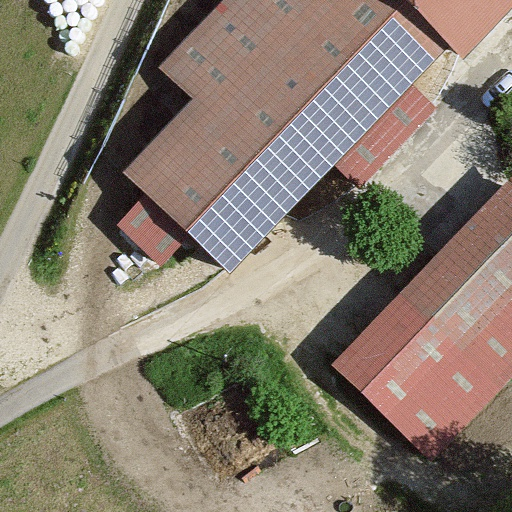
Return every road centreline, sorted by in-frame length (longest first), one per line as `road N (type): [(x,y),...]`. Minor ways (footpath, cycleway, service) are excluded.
road 1 (track): [(511,55),(325,252),(0,414)]
road 2 (unclassified): [(0,266),(68,141),(130,0)]
